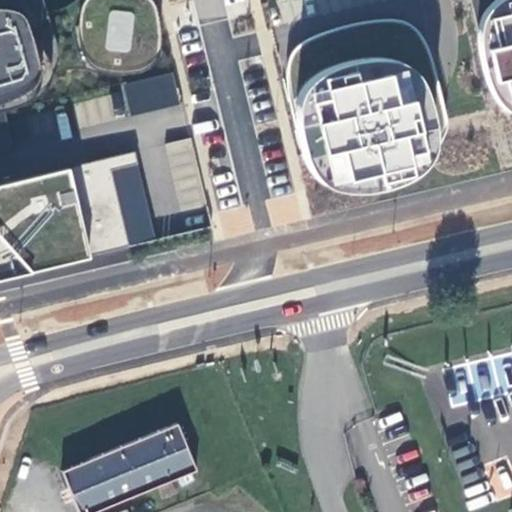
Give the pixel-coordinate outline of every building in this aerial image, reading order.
[(41,2),(40,0),(0,0),(0,108),(20,102),(40,88),(47,77),(54,65),(79,61),(92,70),(106,73),(121,75),(139,73),(149,67),(157,55),(158,42),(157,26),(153,10),(147,0),(81,0),(78,2),(65,8),(50,12),(44,9),(41,2)] [(511,0),(492,0),(482,8),(475,25),(474,40),(476,54),(480,71),(484,87),(492,99),(501,110),(511,116),(511,0)] [(345,26),(318,36),(303,42),(292,51),(286,66),(286,85),(291,111),(296,133),(304,162),(315,181),(333,190),(351,193),(374,189),(395,183),(414,173),(428,159),(438,145),(445,130),(445,118),(430,59),(422,40),(409,25),(394,21),(375,22),(345,26)] [(172,75),(121,87),(129,120),(180,108),(172,75)] [(4,115),(0,116),(0,150),(12,148),(4,115)] [(188,138),(166,144),(172,170),(194,165),(188,138)] [(134,154),(0,185),(0,279),(129,249),(110,173),(137,167),(134,154)] [(110,173),(129,249),(155,243),(137,167),(110,173)] [(177,425),(61,472),(78,511),(93,511),(196,471),(177,425)]
